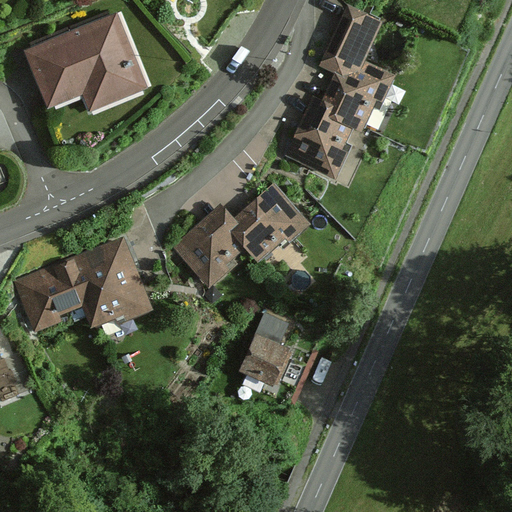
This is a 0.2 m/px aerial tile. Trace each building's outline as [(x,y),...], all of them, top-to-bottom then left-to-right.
[(383,24),(349,9),(320,73),(336,80),(325,106),(315,101),(289,158),(330,176),(347,139),(360,145),(390,78),(364,66),(383,24)] [(89,115),(148,91),(118,17),(23,56),(46,113),(82,98),(89,115)] [(210,284),(250,247),(266,264),(310,224),(275,186),(237,220),(218,201),(172,243),(210,284)] [(35,333),(94,310),(101,326),(150,308),(122,236),(14,278),(35,333)] [(265,309),(256,327),(281,339),(290,321),(265,309)] [(281,339),(256,327),(239,364),(271,379),(289,342),(281,339)]
